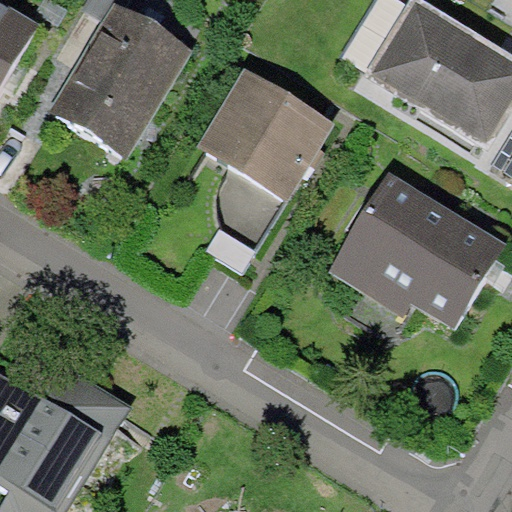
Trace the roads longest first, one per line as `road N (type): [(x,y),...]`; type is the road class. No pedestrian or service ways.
road 1 (residential): [(0,234),(449,511)]
road 2 (residential): [(449,511),(511,406)]
